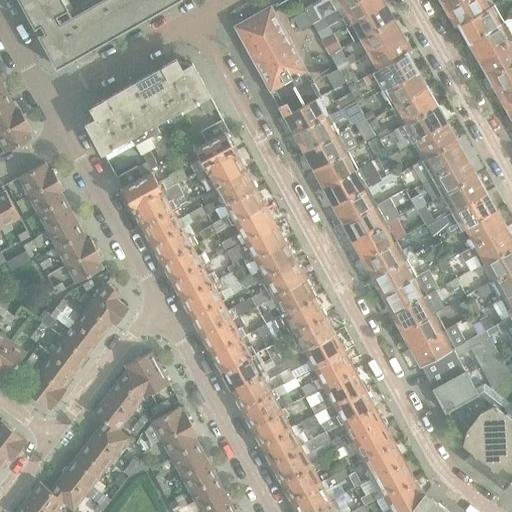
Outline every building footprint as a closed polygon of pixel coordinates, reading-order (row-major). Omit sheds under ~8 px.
[(175,0),(19,0),(34,27),(35,27),(38,33),(56,67),(175,0)] [(307,0),(297,0),(304,11),(311,7),(307,0)] [(345,7),(356,0),(322,0),(311,7),(304,11),(312,24),(320,20),(344,6),(345,7)] [(354,22),(384,5),(381,0),(356,0),(345,7),(349,14),(342,18),(346,27),(354,22)] [(441,0),(447,10),(465,0),(441,0)] [(456,26),(460,24),(488,8),(484,1),(485,0),(465,0),(447,10),(456,26)] [(362,37),(393,20),(384,5),(354,22),(362,37)] [(469,42),(503,22),(493,5),(488,8),(460,24),(469,42)] [(319,97),(270,7),(235,26),(284,115),(319,97)] [(310,25),(304,13),(294,19),(300,31),(310,25)] [(332,34),(324,19),(313,25),(321,40),(332,34)] [(371,53),(401,35),(393,20),(362,37),(371,53)] [(479,59),(511,39),(511,38),(503,22),(469,42),(479,59)] [(341,49),(333,35),(321,42),(329,56),(341,49)] [(411,52),(401,35),(371,53),(380,68),(407,53),(407,54),(411,52)] [(489,76),(511,62),(511,39),(479,59),(489,76)] [(349,66),(346,59),(341,50),(330,57),(338,70),(339,72),(349,66)] [(386,88),(417,71),(407,54),(407,53),(380,68),(380,69),(364,78),(368,85),(380,79),(386,88)] [(355,62),(352,55),(346,59),(349,66),(355,62)] [(181,109),(208,94),(192,64),(182,70),(176,59),(134,83),(155,123),(181,109)] [(498,93),(511,85),(511,62),(489,76),(498,93)] [(358,81),(349,66),(339,72),(345,82),(348,87),(358,81)] [(345,82),(339,72),(338,70),(327,77),(334,89),(345,82)] [(395,105),(426,88),(417,71),(386,88),(395,105)] [(160,133),(155,123),(134,83),(91,107),(97,118),(87,124),(102,152),(130,137),(135,146),(160,133)] [(0,109),(12,103),(4,87),(3,85),(0,86),(0,109)] [(508,110),(511,108),(511,85),(498,93),(508,110)] [(436,106),(426,88),(395,105),(405,123),(436,106)] [(355,102),(350,94),(334,102),(339,110),(355,102)] [(294,134),(329,115),(319,97),(284,115),(294,134)] [(333,123),(348,116),(353,125),(364,119),(355,102),(339,110),(329,115),(294,134),(303,151),(338,132),(333,123)] [(0,132),(25,119),(19,108),(16,110),(12,103),(0,109),(0,132)] [(415,140),(446,123),(436,106),(405,123),(406,124),(393,131),(399,142),(397,143),(400,150),(415,141),(415,140)] [(221,120),(214,107),(201,114),(209,127),(221,120)] [(375,118),(371,112),(364,116),(369,122),(375,118)] [(31,138),(27,130),(30,129),(25,119),(0,132),(0,145),(1,148),(4,153),(31,138)] [(229,131),(222,120),(221,120),(209,127),(201,131),(207,143),(208,142),(225,133),(229,131)] [(375,136),(365,120),(355,126),(365,142),(375,136)] [(380,128),(375,120),(369,123),(374,131),(380,128)] [(456,140),(446,123),(415,140),(415,141),(425,158),(456,140)] [(389,134),(384,127),(375,132),(379,139),(389,134)] [(201,146),(192,128),(179,135),(188,153),(189,153),(201,146)] [(313,169),(348,150),(338,132),(303,151),(313,169)] [(206,168),(235,152),(225,133),(208,142),(207,143),(201,146),(189,153),(185,155),(195,174),(206,168)] [(384,156),(376,139),(368,143),(376,160),(384,156)] [(422,182),(466,158),(456,140),(425,158),(412,165),(422,182)] [(323,187),(358,168),(348,150),(313,169),(323,187)] [(158,167),(150,152),(142,156),(150,171),(158,167)] [(212,188),(215,187),(245,170),(235,152),(206,168),(210,177),(207,179),(212,188)] [(401,163),(395,154),(388,158),(393,168),(401,163)] [(475,175),(466,158),(422,182),(432,199),(444,192),(475,175)] [(333,205),(381,179),(371,161),(358,168),(323,187),(333,205)] [(28,195),(58,179),(52,169),(49,170),(45,163),(18,177),(28,195)] [(138,166),(135,168),(116,178),(122,188),(144,177),(138,166)] [(224,204),(255,188),(245,170),(215,187),(221,196),(216,199),(221,207),(225,205),(224,204)] [(342,223),(377,204),(372,194),(380,190),(379,187),(398,177),(395,171),(381,179),(333,205),(342,223)] [(163,192),(166,190),(162,181),(158,183),(152,173),(144,177),(122,188),(132,207),(163,192)] [(173,186),(186,179),(183,173),(170,180),(173,186)] [(485,192),(475,175),(444,192),(454,209),(485,192)] [(64,199),(60,191),(63,189),(58,179),(28,195),(38,213),(64,199)] [(234,223),(265,206),(255,188),(224,204),(225,205),(230,215),(212,225),(217,234),(235,224),(234,223)] [(20,219),(5,191),(0,194),(0,225),(2,228),(1,229),(4,234),(13,230),(10,224),(20,219)] [(173,210),(196,198),(193,191),(180,198),(179,196),(172,200),(172,199),(168,201),(163,192),(132,207),(142,225),(173,209),(173,210)] [(495,210),(485,192),(454,209),(464,227),(495,210)] [(411,199),(417,210),(425,205),(419,195),(411,199)] [(74,216),(64,199),(38,213),(47,231),(74,216)] [(216,210),(211,202),(207,204),(201,207),(206,215),(207,215),(216,210)] [(352,241),(388,222),(393,219),(390,212),(384,215),(377,204),(342,223),(352,241)] [(435,222),(425,205),(417,210),(426,227),(435,222)] [(244,241),(274,224),(265,206),(234,223),(235,224),(240,233),(237,235),(221,243),(226,252),(245,242),(244,241)] [(183,228),(206,215),(201,207),(182,218),(181,217),(178,219),(173,210),(173,209),(142,225),(152,244),(183,228)] [(419,216),(414,208),(407,212),(411,220),(419,216)] [(473,244),(504,226),(495,210),(464,227),(473,244)] [(83,234),(74,216),(47,231),(57,248),(83,234)] [(430,233),(451,222),(447,216),(435,222),(426,227),(430,233)] [(362,259),(397,240),(403,236),(399,230),(395,228),(392,230),(388,222),(352,241),(362,259)] [(254,259),(284,242),(274,224),(244,241),(245,242),(250,251),(246,253),(246,254),(232,261),(236,270),(251,262),(255,260),(254,259)] [(216,234),(211,225),(204,228),(201,235),(201,237),(204,241),(216,234)] [(511,245),(511,240),(504,226),(473,244),(459,252),(468,269),(483,261),(511,245)] [(196,245),(191,236),(189,237),(183,228),(152,244),(162,262),(193,245),(194,246),(196,245)] [(30,237),(26,231),(17,236),(21,242),(30,237)] [(66,266),(96,249),(90,238),(87,240),(83,234),(57,248),(66,266)] [(36,247),(33,241),(32,240),(23,245),(27,252),(36,247)] [(372,277),(414,253),(410,246),(403,250),(397,240),(362,259),(372,277)] [(294,260),(284,242),(254,259),(255,260),(260,269),(256,270),(257,272),(241,281),(246,288),(259,281),(258,281),(261,279),(261,278),(294,260)] [(206,263),(201,255),(199,256),(194,246),(193,245),(162,262),(172,280),(203,264),(203,265),(206,263)] [(493,278),(511,267),(511,245),(483,261),(493,278)] [(102,268),(98,260),(101,259),(96,249),(66,266),(75,283),(99,270),(102,268)] [(11,272),(31,261),(26,251),(6,263),(11,272)] [(453,257),(450,251),(443,255),(446,261),(453,257)] [(417,275),(411,266),(418,262),(414,253),(372,277),(382,295),(417,275)] [(445,260),(442,255),(435,259),(438,264),(445,260)] [(52,265),(48,259),(39,264),(43,270),(52,265)] [(259,304),(304,279),(294,260),(261,278),(261,279),(258,281),(259,281),(264,290),(251,297),(256,306),(259,304)] [(450,268),(445,260),(438,264),(442,273),(450,268)] [(216,281),(211,273),(209,274),(203,265),(203,264),(172,280),(182,298),(216,281)] [(511,290),(511,267),(493,278),(502,296),(511,290)] [(391,313),(426,293),(438,287),(428,269),(417,275),(382,295),(391,313)] [(225,300),(225,299),(234,294),(230,288),(227,289),(221,278),(216,281),(182,298),(192,317),(223,301),(225,300)] [(455,278),(444,284),(448,292),(460,285),(455,278)] [(284,314),(314,297),(304,279),(259,304),(265,316),(277,309),(281,316),(284,314)] [(95,287),(91,280),(82,286),(86,292),(95,287)] [(128,308),(114,298),(119,292),(106,282),(89,304),(113,323),(116,325),(128,308)] [(65,290),(64,289),(61,283),(52,288),(56,295),(65,290)] [(476,291),(473,285),(463,290),(467,296),(476,291)] [(511,290),(502,296),(504,298),(491,305),(501,321),(511,315),(511,290)] [(401,330),(436,311),(426,293),(391,313),(401,330)] [(202,335),(233,319),(256,306),(251,297),(228,310),(223,301),(192,317),(198,329),(202,335)] [(294,331),(324,314),(314,297),(284,314),(289,323),(286,325),(291,334),(294,332),(294,331)] [(482,310),(476,300),(470,303),(476,313),(482,310)] [(61,313),(67,306),(61,301),(56,309),(61,313)] [(474,313),(467,301),(459,305),(466,317),(474,313)] [(113,323),(89,304),(74,323),(99,341),(113,323)] [(411,348),(446,329),(436,311),(401,330),(411,348)] [(15,318),(7,312),(2,317),(10,324),(15,318)] [(303,349),(334,332),(324,314),(294,331),(294,332),(299,341),(296,343),(301,352),(304,350),(303,349)] [(494,326),(488,316),(480,320),(480,322),(485,331),(494,326)] [(245,336),(241,328),(238,329),(233,319),(202,335),(212,353),(242,337),(243,338),(245,336)] [(485,331),(480,322),(474,325),(479,335),(486,331),(485,331)] [(35,343),(48,328),(42,323),(30,339),(35,343)] [(99,341),(74,323),(63,338),(87,357),(99,341)] [(421,366),(466,342),(455,324),(446,329),(411,348),(421,366)] [(275,343),(265,325),(256,330),(266,348),(275,343)] [(506,367),(495,348),(486,331),(479,335),(466,342),(421,366),(425,375),(471,350),(492,388),(497,392),(507,379),(510,375),(506,367)] [(0,353),(10,340),(0,332),(0,353)] [(313,367),(344,351),(334,332),(303,349),(304,350),(309,360),(306,361),(306,363),(304,365),(307,371),(310,370),(310,371),(314,369),(313,367)] [(255,354),(251,346),(248,347),(243,338),(242,337),(212,353),(222,371),(252,355),(253,356),(255,354)] [(87,357),(63,338),(51,354),(75,372),(87,357)] [(16,366),(26,352),(10,340),(0,353),(0,375),(1,376),(3,373),(7,377),(16,366)] [(293,356),(290,350),(282,354),(282,355),(285,360),(293,356)] [(169,384),(151,351),(125,365),(127,369),(154,391),(169,384)] [(323,385),(353,369),(344,351),(313,367),(314,369),(319,377),(315,379),(316,381),(301,389),(305,397),(324,387),(323,385)] [(32,366),(38,358),(32,354),(26,361),(32,366)] [(75,372),(51,354),(39,370),(63,388),(75,372)] [(231,389),(265,371),(261,364),(258,366),(253,356),(252,355),(222,371),(231,389)] [(26,374),(32,366),(26,361),(20,369),(26,374)] [(270,379),(289,369),(285,361),(266,371),(270,379)] [(511,404),(506,399),(497,392),(492,388),(490,389),(485,385),(476,389),(466,371),(465,371),(461,364),(437,377),(439,379),(430,384),(445,412),(447,411),(457,429),(460,432),(464,435),(465,435),(463,443),(473,451),(466,460),(504,489),(511,480),(511,404)] [(304,374),(299,366),(291,371),(295,379),(304,374)] [(154,391),(127,369),(118,381),(142,398),(150,393),(154,391)] [(314,414),(363,387),(353,369),(323,385),(324,387),(329,396),(326,397),(326,400),(311,408),(314,414)] [(66,390),(63,388),(39,370),(24,390),(50,410),(66,390)] [(271,390),(267,381),(270,380),(265,371),(231,389),(241,407),(271,390)] [(506,399),(511,391),(511,382),(507,379),(497,392),(506,399)] [(142,398),(118,381),(105,398),(128,416),(142,398)] [(373,405),(363,387),(314,414),(315,415),(319,424),(320,425),(328,420),(333,429),(340,425),(341,426),(344,424),(343,422),(373,405)] [(251,426),(287,406),(282,396),(279,398),(274,389),(271,390),(241,407),(251,426)] [(128,416),(105,398),(93,412),(104,421),(117,430),(128,416)] [(350,443),(383,424),(373,405),(343,422),(344,424),(349,433),(345,435),(350,443)] [(161,412),(157,406),(150,410),(153,416),(161,412)] [(261,444),(294,425),(289,416),(292,414),(287,406),(251,426),(261,444)] [(191,424),(186,414),(183,415),(178,408),(151,422),(162,441),(191,424)] [(271,462),(308,441),(303,432),(305,430),(306,432),(319,424),(315,415),(295,426),(294,425),(261,444),(271,462)] [(141,428),(148,421),(142,416),(136,424),(141,428)] [(27,441),(1,421),(0,420),(0,452),(8,459),(9,458),(11,459),(10,460),(11,461),(27,441)] [(129,439),(117,430),(104,421),(92,436),(117,455),(129,439)] [(135,436),(141,428),(136,424),(130,432),(135,436)] [(198,443),(193,436),(197,434),(191,424),(162,441),(171,458),(198,443)] [(360,460),(393,442),(383,424),(350,443),(350,444),(354,442),(359,451),(355,453),(360,460)] [(311,463),(306,454),(330,441),(325,433),(308,442),(308,441),(271,462),(281,480),(311,463)] [(117,455),(92,436),(81,451),(105,470),(117,455)] [(343,447),(337,437),(330,441),(335,452),(343,447)] [(151,447),(147,440),(139,445),(143,452),(151,447)] [(403,461),(402,459),(393,442),(360,460),(360,462),(364,460),(369,468),(365,470),(370,479),(403,461)] [(207,461),(203,453),(198,443),(171,458),(180,475),(207,461)] [(151,447),(143,452),(141,453),(145,459),(154,454),(151,447)] [(105,470),(81,451),(75,459),(99,478),(105,470)] [(0,469),(8,459),(0,452),(0,469)] [(135,468),(141,460),(135,456),(129,464),(135,468)] [(351,465),(346,456),(339,460),(345,469),(351,465)] [(99,478),(75,459),(62,475),(87,494),(99,478)] [(190,492),(216,477),(207,461),(180,475),(190,492)] [(376,500),(413,479),(403,461),(370,479),(376,491),(360,499),(364,507),(376,500)] [(321,482),(316,472),(318,471),(314,463),(312,465),(311,463),(281,480),(291,498),(321,482)] [(129,476),(135,468),(129,464),(123,472),(129,476)] [(310,511),(331,501),(328,494),(325,490),(348,478),(344,470),(324,481),(321,482),(291,498),(298,511),(310,511)] [(361,485),(355,473),(348,476),(354,488),(361,485)] [(166,483),(162,474),(155,477),(160,486),(166,483)] [(87,494),(62,475),(50,490),(63,501),(75,510),(87,494)] [(226,495),(222,488),(216,477),(190,492),(199,509),(226,495)] [(412,511),(423,496),(413,479),(376,500),(382,511),(412,511)] [(54,511),(63,501),(50,490),(40,482),(27,498),(45,511),(54,511)] [(171,491),(166,483),(160,486),(164,495),(171,491)] [(337,511),(335,508),(349,500),(345,493),(340,495),(335,499),(331,501),(310,511),(337,511)] [(448,511),(431,499),(424,493),(423,496),(412,511),(448,511)] [(234,511),(226,495),(199,509),(200,511),(234,511)] [(105,509),(111,501),(105,496),(99,504),(105,509)] [(45,511),(27,498),(16,511),(45,511)] [(178,507),(175,501),(169,504),(172,510),(178,507)]
